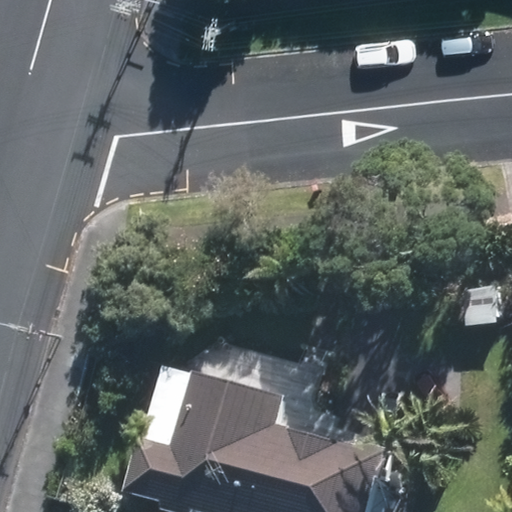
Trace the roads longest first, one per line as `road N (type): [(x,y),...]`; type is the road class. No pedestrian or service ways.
road 1 (residential): [(511,94),(12,141)]
road 2 (secondary): [(51,0),(12,141)]
